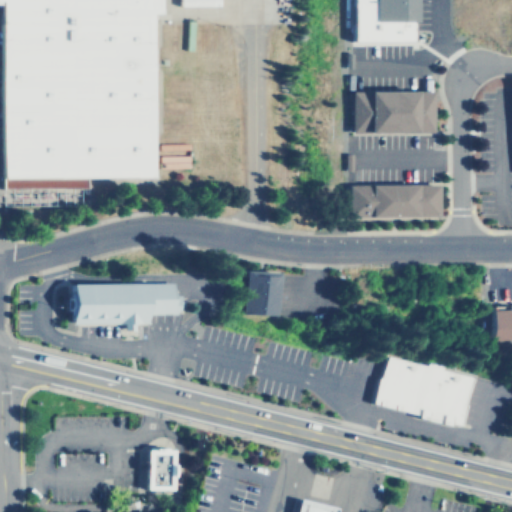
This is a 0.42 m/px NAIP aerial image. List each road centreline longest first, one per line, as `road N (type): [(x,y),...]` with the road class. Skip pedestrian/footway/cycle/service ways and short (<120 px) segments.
road 1 (primary): [(511,483),(0,356)]
road 2 (secondary): [(0,251),(168,220),(250,241),(460,247)]
road 3 (residential): [(511,64),(466,68),(457,82),(460,247)]
